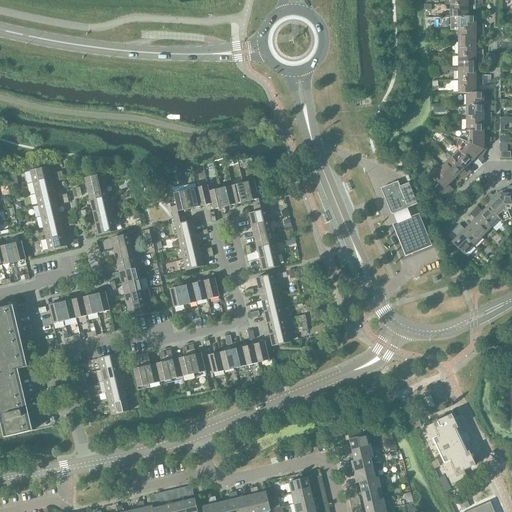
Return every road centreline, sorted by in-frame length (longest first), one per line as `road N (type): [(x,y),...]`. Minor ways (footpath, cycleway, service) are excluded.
road 1 (tertiary): [(399,325),(375,297),(314,147),(299,72)]
road 2 (secondary): [(0,30),(144,53),(264,49)]
road 3 (residential): [(63,354),(162,331),(190,338),(248,324),(235,269)]
road 4 (tertiary): [(201,436),(368,364),(399,325)]
road 5 (residential): [(496,167),(496,40)]
road 6 (residential): [(328,461),(226,484),(209,474)]
road 7 (tertiary): [(399,325),(435,333),(511,301)]
